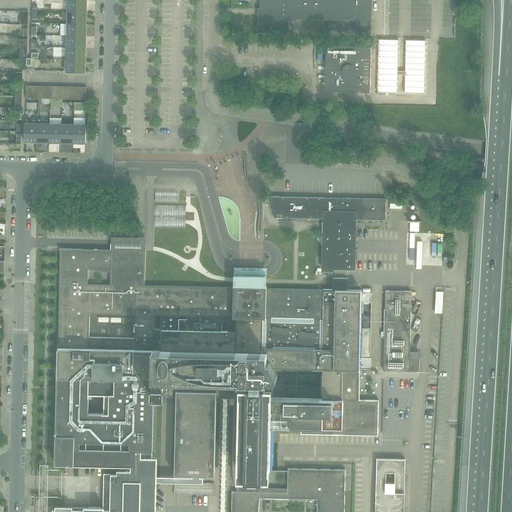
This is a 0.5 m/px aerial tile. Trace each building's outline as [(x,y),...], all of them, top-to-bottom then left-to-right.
[(82,0),(67,0),(67,12),(86,12),(87,0),(82,0)] [(262,0),(262,12),(262,16),(259,15),(259,31),(289,32),(289,19),(356,20),(356,30),(372,31),(372,0),(262,0)] [(20,11),(20,24),(28,24),(28,11),(20,11)] [(67,12),(67,24),(86,24),(86,12),(67,12)] [(67,24),(67,36),(86,36),(86,24),(67,24)] [(67,36),(66,48),(85,48),(86,36),(67,36)] [(379,41),(378,93),(397,93),(398,41),(379,41)] [(406,41),(405,93),(424,94),(425,41),(406,41)] [(355,92),(359,92),(370,92),(371,47),(326,46),(326,62),(329,62),(329,88),(355,89),(355,92)] [(19,48),(19,60),(21,60),(27,60),(27,48),(19,48)] [(66,48),(66,60),(85,60),(85,48),(66,48)] [(85,60),(66,60),(66,72),(85,73),(85,60)] [(25,142),(37,142),(38,123),(25,123),(25,142)] [(37,142),(49,143),(50,124),(38,123),(37,142)] [(49,143),(61,143),(62,124),(50,124),(49,143)] [(61,143),(73,143),(74,124),(62,124),(61,143)] [(74,124),(73,143),(85,143),(86,125),(74,124)] [(350,221),(350,219),(383,220),(383,199),(283,197),(271,196),(270,197),(274,218),(275,218),(329,219),(329,226),(331,230),(325,237),(324,237),(323,269),(332,269),(353,270),(354,227),(350,227),(350,226),(351,224),(351,222),(350,221)] [(176,472),(213,473),(215,397),(234,397),(233,472),(235,482),(239,491),(232,491),(231,511),(344,511),(345,469),(288,468),(288,471),(270,470),(271,427),(302,428),(302,435),(379,436),(379,396),(359,396),(359,388),(360,388),(361,303),(372,303),(372,288),(352,287),(352,290),(345,290),(345,279),(347,279),(347,278),(333,278),(333,290),(323,289),(323,290),(263,289),(263,287),(262,287),(262,296),(238,295),(238,287),(237,287),(237,288),(144,286),(145,251),(135,251),(135,253),(126,253),(126,250),(60,249),(55,464),(126,466),(126,470),(117,470),(117,474),(104,473),(103,487),(103,508),(89,507),(85,507),(84,507),(84,510),(78,510),(73,510),(73,508),(73,507),(70,507),(58,507),(55,506),(55,507),(55,508),(54,511),(155,511),(157,458),(152,458),(154,402),(154,396),(165,396),(166,395),(166,396),(167,397),(168,397),(168,398),(169,397),(170,397),(170,396),(178,396),(176,472)] [(432,308),(440,308),(441,286),(432,286),(432,308)] [(411,291),(385,291),(383,371),(419,372),(420,352),(410,351),(411,291)] [(405,511),(406,459),(377,458),(376,511),(405,511)]
